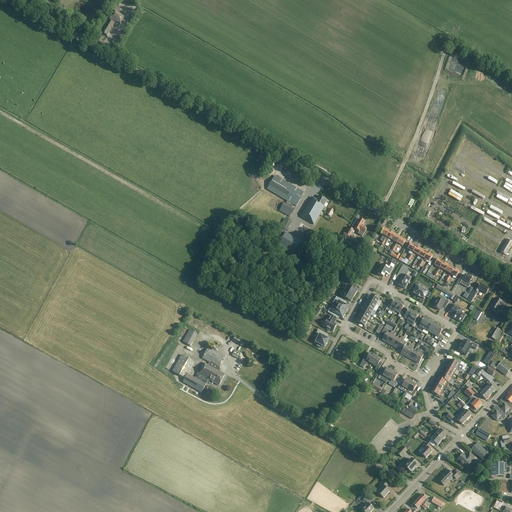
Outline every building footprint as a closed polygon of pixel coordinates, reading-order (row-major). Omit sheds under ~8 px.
[(120,10),(116,8),(102,34),(107,37),(114,24),(115,22),(120,24),(124,17),(118,13),(120,10)] [(293,205),(296,207),(304,193),(275,176),(267,190),(287,201),(293,205)] [(319,196),(316,200),(312,198),(300,217),(314,225),(324,207),(323,207),(327,200),(319,196)] [(291,208),(293,205),(287,201),(285,204),(284,203),(279,211),(290,217),(294,209),(291,208)] [(291,222),(284,219),(280,228),(287,231),(291,222)] [(359,219),(354,229),(359,232),(360,231),(364,234),(367,228),(363,226),(365,222),(359,219)] [(380,241),(382,242),(385,244),(386,242),(386,241),(385,240),(390,232),(384,229),(380,234),(383,236),(380,241)] [(389,239),(391,240),(395,235),(390,232),(385,240),(386,241),(386,242),(387,243),(389,239)] [(306,242),(288,233),(282,247),(299,256),(306,242)] [(391,240),(396,243),(400,238),(395,235),(391,240)] [(394,245),(392,248),(395,250),(397,247),(398,248),(400,245),(402,247),(406,241),(400,238),(396,243),(397,243),(395,246),(394,245)] [(511,244),(511,242),(508,240),(500,253),(505,256),(511,244)] [(407,260),(409,261),(413,253),(416,247),(411,244),(407,250),(410,251),(408,254),(410,255),(407,260)] [(416,254),(418,256),(421,250),(416,247),(413,253),(409,261),(410,262),(413,256),(414,257),(416,254)] [(421,261),(422,262),(424,259),(423,259),(427,253),(421,250),(418,256),(421,257),(420,259),(419,260),(421,261)] [(432,256),(427,253),(423,259),(424,259),(429,262),(432,256)] [(434,265),(440,269),(443,263),(437,260),(434,265)] [(378,272),(377,274),(383,277),(385,274),(386,273),(387,273),(389,274),(394,266),(388,263),(386,267),(382,265),(380,269),(379,269),(377,272),(378,272)] [(435,276),(437,277),(440,271),(441,272),(442,270),(445,272),(448,266),(443,263),(440,269),(438,271),(435,276)] [(447,276),(447,277),(448,276),(449,277),(451,275),(450,274),(453,269),(448,266),(445,272),(448,273),(447,276)] [(278,267),(270,274),(277,280),(284,273),(278,267)] [(402,277),(397,285),(404,289),(410,279),(406,277),(408,272),(402,268),(398,275),(402,277)] [(459,272),(453,269),(450,274),(451,275),(456,278),(459,272)] [(463,280),(460,284),(463,286),(468,289),(471,284),(469,283),(471,279),(465,275),(462,280),(463,280)] [(355,290),(351,288),(353,284),(345,280),(343,284),(347,287),(345,291),(354,297),(357,291),(355,290)] [(417,296),(420,298),(424,300),(425,297),(428,299),(430,294),(428,293),(426,292),(427,291),(422,288),(421,289),(418,287),(419,284),(416,282),(412,290),(415,291),(413,294),(417,296)] [(473,290),(467,301),(471,304),(479,290),(486,294),(489,289),(480,284),(477,289),(476,288),(474,291),(473,290)] [(351,302),(354,297),(345,291),(342,290),(338,298),(343,301),(345,299),(351,302)] [(455,295),(446,290),(445,293),(450,296),(449,299),(452,300),(455,295)] [(369,298),(368,301),(376,306),(379,300),(381,301),(382,298),(377,295),(375,298),(371,296),(370,298),(369,298)] [(336,307),(345,313),(348,307),(345,306),(342,304),(343,301),(338,298),(336,297),(333,303),(337,305),(336,307)] [(440,300),(438,298),(436,301),(435,301),(434,303),(434,304),(433,307),(439,311),(441,308),(442,307),(445,309),(449,301),(446,300),(445,300),(442,299),(441,299),(440,300)] [(495,299),(490,307),(498,312),(500,307),(503,309),(503,310),(508,313),(511,307),(501,301),(501,302),(495,299)] [(389,311),(393,313),(394,312),(400,302),(399,302),(397,301),(396,301),(394,300),(391,306),(388,305),(385,310),(388,312),(389,311)] [(376,306),(368,301),(366,304),(367,304),(365,306),(373,311),(376,306)] [(400,320),(403,313),(401,312),(404,306),(403,305),(402,304),(400,303),(400,302),(394,312),(399,314),(398,317),(400,319),(400,320)] [(453,305),(449,313),(453,315),(452,318),(461,323),(465,316),(457,311),(459,308),(453,305)] [(363,308),(362,311),(370,316),(373,311),(365,306),(364,308),(363,308)] [(342,318),(345,313),(336,307),(334,310),(331,307),(327,313),(334,317),(336,314),(339,316),(342,318)] [(404,319),(409,321),(414,312),(413,312),(411,310),(410,311),(409,310),(405,316),(403,315),(403,313),(400,320),(402,321),(404,319)] [(370,316),(362,311),(360,314),(361,315),(360,317),(367,321),(370,316)] [(481,313),(477,311),(473,318),(477,320),(481,313)] [(414,312),(409,321),(408,323),(412,326),(412,327),(415,328),(418,323),(415,322),(419,315),(417,314),(414,312)] [(200,325),(202,320),(194,316),(192,322),(200,325)] [(330,316),(328,320),(326,320),(322,326),(326,328),(326,329),(329,331),(330,331),(333,332),(337,325),(333,324),(334,322),(335,323),(337,319),(330,316)] [(367,321),(360,317),(359,319),(358,319),(356,321),(357,322),(364,326),(367,321)] [(390,317),(389,320),(401,325),(401,323),(398,322),(399,320),(390,317)] [(422,333),(424,330),(429,321),(428,321),(427,320),(426,319),(425,319),(424,318),(420,325),(418,323),(415,328),(422,333)] [(424,330),(428,333),(433,323),(433,324),(430,322),(429,322),(429,321),(424,330)] [(428,333),(433,335),(438,326),(437,326),(437,325),(434,324),(433,323),(428,333)] [(303,334),(306,336),(309,331),(312,326),(308,324),(303,334)] [(433,335),(436,337),(435,339),(437,340),(438,338),(443,329),(442,329),(441,328),(440,327),(439,327),(438,326),(433,335)] [(497,329),(491,339),(499,343),(502,337),(499,335),(501,331),(497,329)] [(183,342),(190,346),(197,334),(190,330),(183,342)] [(324,347),(328,340),(323,337),(325,334),(318,330),(315,337),(318,339),(316,343),(318,344),(317,345),(321,348),(322,346),(324,347)] [(387,332),(386,333),(383,332),(380,337),(383,339),(382,341),(387,344),(393,332),(392,331),(390,334),(387,332)] [(387,344),(392,346),(397,338),(393,336),(395,333),(393,332),(387,344)] [(239,339),(239,340),(234,337),(232,341),(236,344),(243,347),(245,342),(239,339)] [(400,340),(397,338),(392,346),(397,349),(403,338),(402,337),(400,340)] [(397,349),(402,352),(405,346),(407,344),(403,342),(405,339),(403,338),(397,349)] [(463,342),(458,351),(466,355),(468,349),(473,352),(475,348),(463,342)] [(408,347),(405,346),(402,352),(400,354),(405,357),(412,345),(409,344),(408,347)] [(506,352),(502,349),(500,351),(505,354),(508,357),(510,354),(510,355),(509,355),(511,357),(511,344),(511,347),(508,353),(506,352)] [(413,346),(412,345),(405,357),(410,359),(414,351),(412,349),(413,346)] [(208,348),(202,359),(210,363),(208,366),(213,368),(214,366),(218,368),(218,367),(224,357),(208,348)] [(410,359),(414,362),(421,350),(418,349),(417,352),(414,351),(410,359)] [(419,364),(423,356),(426,357),(428,354),(421,350),(414,362),(419,364)] [(235,351),(232,356),(237,359),(240,354),(235,351)] [(265,355),(264,358),(270,360),(272,355),(263,351),(262,353),(265,355)] [(368,363),(371,365),(376,357),(370,354),(367,359),(365,358),(361,363),(362,363),(360,367),(364,369),(366,365),(367,366),(368,363)] [(172,372),(184,378),(193,362),(181,355),(172,372)] [(381,360),(376,357),(371,365),(377,368),(375,370),(378,372),(381,365),(379,364),(381,360)] [(463,367),(460,365),(461,362),(458,360),(456,363),(452,360),(449,365),(457,369),(457,368),(460,370),(459,372),(462,374),(463,371),(462,370),(463,367)] [(501,363),(499,366),(493,361),(490,366),(495,370),(496,369),(506,376),(510,370),(501,363)] [(208,366),(204,363),(198,374),(195,379),(205,385),(208,380),(210,381),(210,380),(213,382),(219,386),(225,375),(222,373),(221,373),(220,372),(220,367),(218,367),(218,368),(214,366),(213,368),(208,366)] [(449,365),(447,370),(454,374),(456,370),(459,372),(460,370),(457,368),(457,369),(449,365)] [(483,389),(490,396),(495,390),(489,385),(490,385),(489,384),(493,380),(488,376),(481,369),(480,368),(471,377),(476,381),(480,377),(482,374),(486,378),(484,380),(487,383),(483,388),(483,389)] [(495,371),(494,371),(489,368),(486,372),(492,376),(495,371)] [(386,383),(388,379),(392,372),(387,369),(384,374),(382,373),(378,379),(386,383)] [(447,370),(444,375),(451,379),(452,378),(454,374),(447,370)] [(398,375),(392,372),(388,379),(391,381),(389,385),(393,388),(397,382),(395,380),(398,375)] [(183,382),(201,392),(205,385),(195,379),(187,375),(183,382)] [(444,375),(441,379),(447,383),(449,384),(451,380),(454,381),(455,379),(452,378),(451,379),(444,375)] [(440,378),(437,383),(444,387),(445,386),(447,383),(441,379),(440,378)] [(398,389),(405,393),(411,383),(406,380),(403,385),(401,384),(398,389)] [(405,393),(413,398),(416,393),(413,391),(416,386),(411,383),(405,393)] [(437,383),(434,388),(442,392),(444,388),(446,390),(448,388),(445,386),(444,387),(437,383)] [(464,385),(468,389),(469,389),(474,394),(476,395),(478,393),(471,387),(471,386),(467,383),(464,385)] [(440,396),(442,392),(434,388),(431,392),(439,397),(438,398),(441,399),(442,397),(440,396)] [(495,411),(491,416),(496,421),(497,421),(498,421),(503,420),(511,410),(511,388),(507,394),(509,395),(507,397),(505,396),(500,401),(504,404),(499,409),(496,406),(493,409),(495,411)] [(471,397),(474,394),(469,389),(468,389),(464,394),(474,403),(471,406),(476,411),(481,405),(476,400),(476,401),(474,399),(473,400),(471,397)] [(485,401),(490,396),(483,389),(481,391),(482,393),(480,395),(485,401)] [(464,413),(461,416),(466,421),(471,416),(464,409),(467,406),(461,401),(460,402),(458,404),(463,409),(462,411),(464,413)] [(415,415),(404,409),(401,413),(412,420),(415,415)] [(446,418),(450,421),(450,422),(454,418),(450,413),(446,418)] [(461,416),(459,418),(457,416),(455,418),(457,420),(462,425),(466,421),(461,416)] [(438,433),(435,435),(442,441),(446,436),(437,428),(435,430),(438,433)] [(475,435),(486,442),(490,435),(479,429),(475,435)] [(421,431),(418,434),(424,439),(427,436),(421,431)] [(433,438),(430,435),(428,438),(437,446),(442,441),(435,435),(433,438)] [(504,444),(510,443),(509,439),(502,440),(503,441),(500,442),(501,448),(505,448),(504,444)] [(430,447),(426,443),(422,448),(425,450),(421,454),(425,459),(431,452),(428,449),(430,447)] [(482,462),(484,460),(486,461),(493,453),(490,450),(486,453),(477,444),(471,450),(482,462)] [(396,454),(401,458),(407,451),(402,447),(396,454)] [(469,454),(466,457),(467,457),(466,458),(463,455),(457,461),(465,469),(471,463),(470,462),(473,459),(469,454)] [(411,459),(404,467),(410,472),(417,465),(411,459)] [(490,463),(489,476),(504,477),(505,471),(506,471),(507,464),(490,463)] [(483,469),(477,475),(480,479),(482,476),(486,472),(483,469)] [(456,470),(454,472),(451,475),(447,471),(437,480),(444,486),(453,477),(456,480),(459,477),(461,474),(456,470)] [(383,481),(378,486),(381,489),(377,493),(383,499),(389,492),(385,489),(388,486),(383,481)] [(506,481),(498,481),(498,492),(506,492),(506,481)] [(477,511),(479,511),(488,495),(465,484),(457,502),(477,511)] [(417,500),(425,508),(427,506),(423,503),(426,499),(422,495),(417,500)] [(363,496),(360,499),(359,500),(366,506),(362,511),(363,511),(371,511),(373,509),(369,505),(371,502),(366,498),(363,496)] [(438,507),(441,509),(444,504),(438,500),(434,498),(432,501),(431,503),(438,507)] [(425,508),(417,500),(413,505),(417,509),(420,506),(424,510),(425,508)] [(497,509),(499,510),(501,507),(504,508),(507,501),(505,500),(504,502),(500,501),(497,509)]
